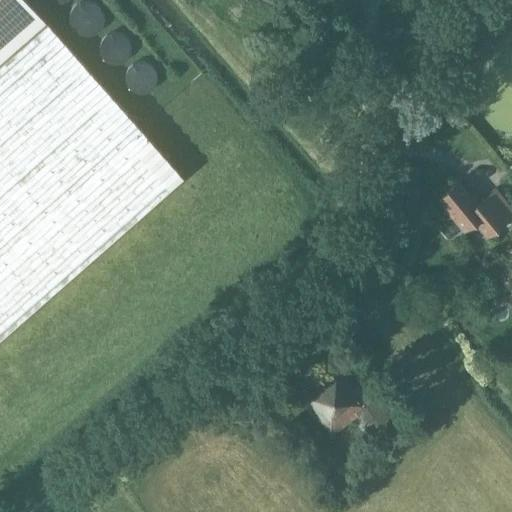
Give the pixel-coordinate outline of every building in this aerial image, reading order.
[(0,0),(0,338),(183,176),(153,142),(149,138),(135,122),(139,119),(134,114),(131,117),(27,0),(0,0)] [(102,31),(98,51),(117,54),(120,34),(102,31)] [(143,63),(125,67),(129,82),(147,77),(143,63)] [(486,236),(511,215),(511,208),(495,188),(480,200),(477,197),(474,200),(458,180),(436,197),(451,216),(441,224),(441,228),(447,237),(452,236),(455,234),(457,236),(464,231),(463,230),(474,221),(486,236)] [(391,437),(405,425),(369,374),(353,385),(337,365),(297,395),(328,435),(351,417),(369,439),(384,429),(391,437)]
